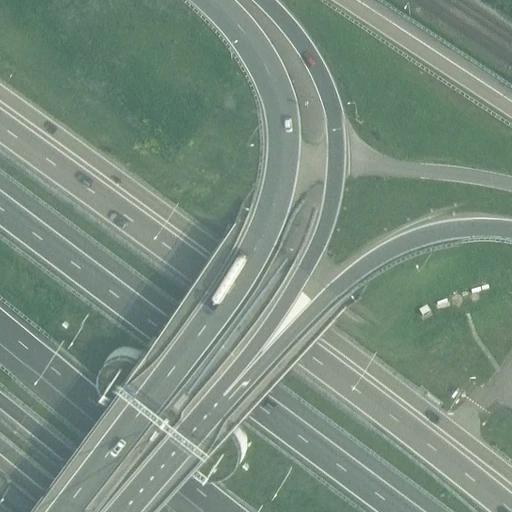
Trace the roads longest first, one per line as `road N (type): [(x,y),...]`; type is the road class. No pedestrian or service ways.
road 1 (motorway): [(511,508),(0,120)]
road 2 (primary): [(511,475),(0,91)]
road 3 (motorway): [(406,511),(0,209)]
road 4 (primary): [(226,401),(372,266),(418,240),(462,230),(511,232)]
road 5 (primary): [(266,235),(207,333),(67,511)]
road 6 (motorway): [(312,268),(337,196),(332,109),(309,55),(261,0)]
road 7 (motorway): [(0,326),(221,511)]
road 8 (primary): [(206,0),(247,41),(279,111),(284,180),(266,235)]
road 9 (trunk): [(511,113),(340,0)]
road 10 (motorway): [(0,400),(137,511)]
road 11 (primary): [(226,401),(312,268)]
road 12 (primary): [(130,511),(226,401)]
